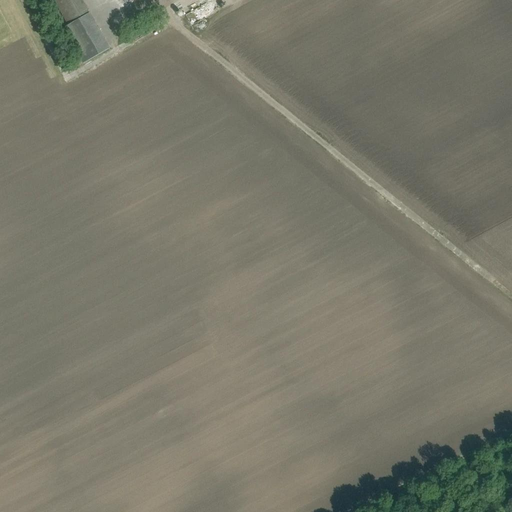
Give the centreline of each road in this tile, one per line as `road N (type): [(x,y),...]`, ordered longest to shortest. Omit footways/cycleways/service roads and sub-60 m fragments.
road 1 (track): [(151,4),(511,297)]
road 2 (track): [(351,511),(511,433)]
